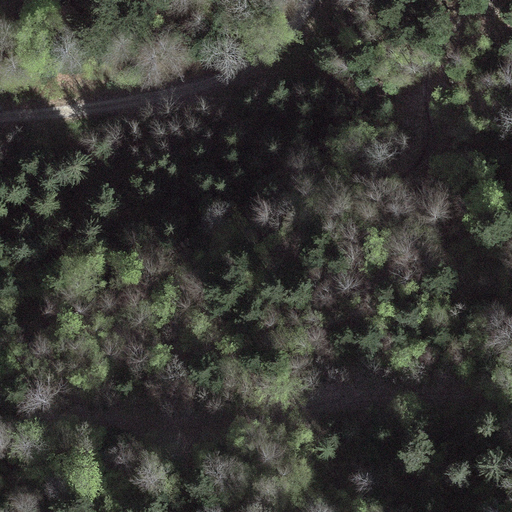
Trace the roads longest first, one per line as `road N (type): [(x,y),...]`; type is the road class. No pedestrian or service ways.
road 1 (track): [(0,425),(215,434),(359,399),(511,392)]
road 2 (track): [(312,0),(251,70),(98,106),(0,112)]
